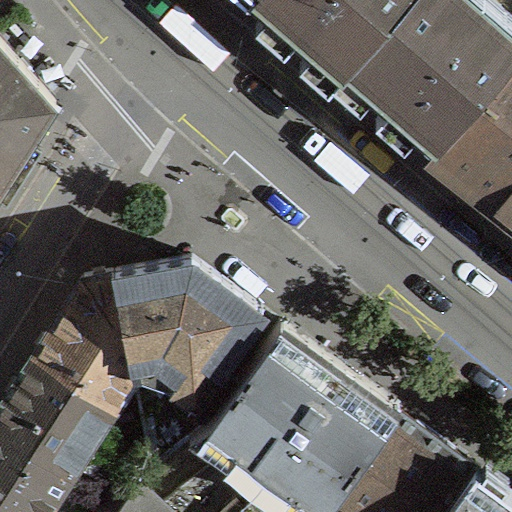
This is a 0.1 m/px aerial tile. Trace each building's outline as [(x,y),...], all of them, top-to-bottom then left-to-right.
[(258,0),(337,69),(342,63),(432,140),(511,47),(511,12),(498,0),(258,0)] [(0,180),(55,94),(14,45),(0,28),(0,180)] [(511,47),(432,140),(511,204),(511,47)] [(213,410),(239,375),(220,361),(263,303),(223,274),(192,251),(114,266),(134,371),(151,457),(153,454),(205,416),(213,410)] [(58,311),(33,351),(114,403),(134,371),(114,266),(83,272),(58,311)] [(327,497),(397,401),(340,360),(281,317),(239,375),(213,410),(205,416),(276,469),(322,502),(327,497)] [(0,424),(70,470),(114,403),(33,351),(10,388),(0,403),(0,424)] [(437,511),(476,459),(431,426),(397,401),(327,497),(348,511),(437,511)] [(0,511),(42,511),(70,470),(0,424),(0,511)] [(511,511),(511,485),(503,479),(508,472),(501,467),(499,465),(486,456),(481,463),(476,459),(437,511),(511,511)] [(311,511),(322,502),(276,469),(235,511),(163,511),(135,482),(116,511),(311,511)]
